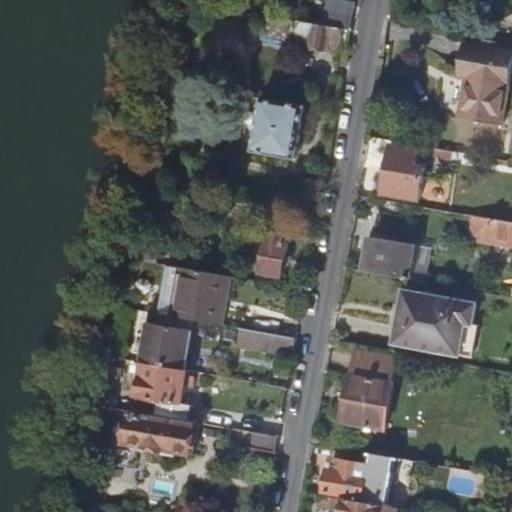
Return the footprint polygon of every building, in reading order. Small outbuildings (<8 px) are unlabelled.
[(350,31),(355,4),(330,0),(329,0),(324,26),(350,31)] [(295,34),(297,22),(268,18),(266,29),(272,30),(271,37),(288,40),(290,33),(295,34)] [(347,50),(350,31),(324,26),(301,23),(298,41),(310,43),(309,46),(326,49),(327,46),(347,50)] [(502,126),(511,70),(511,55),(463,46),(457,79),(466,81),(459,118),(502,126)] [(253,151),(262,99),(251,97),(242,149),(253,151)] [(297,159),(306,107),(262,99),(253,151),(297,159)] [(419,201),(425,168),(415,166),(418,151),(391,147),(382,194),(419,201)] [(457,158),(458,152),(429,147),(428,155),(451,160),(452,157),(457,158)] [(474,194),(473,214),(500,215),(501,195),(474,194)] [(173,232),(176,214),(165,212),(161,229),(173,232)] [(511,246),(511,225),(474,218),(471,241),(511,246)] [(282,276),(288,242),(286,242),(287,234),(264,230),(263,238),(268,239),(262,273),(282,276)] [(411,280),(417,247),(367,238),(365,251),(368,251),(364,272),(411,280)] [(157,263),(161,244),(136,239),(132,259),(157,263)] [(222,326),(231,275),(181,267),(172,317),(206,323),(222,326)] [(459,356),(464,326),(473,327),(477,305),(404,292),(394,345),(459,356)] [(184,370),(191,331),(204,333),(206,323),(172,317),(153,313),(151,326),(149,326),(143,363),(145,363),(184,370)] [(293,356),(296,339),(265,333),(262,351),(293,356)] [(386,429),(394,383),(391,383),(396,356),(358,350),(353,376),(351,376),(343,421),(386,429)] [(183,403),(186,385),(193,387),(196,372),(184,370),(145,363),(140,397),(161,400),(158,416),(171,419),(191,422),(194,405),(183,403)] [(196,455),(201,424),(191,422),(171,419),(171,423),(130,416),(126,443),(144,446),(146,452),(163,455),(164,450),(196,455)] [(276,454),(279,437),(251,432),(249,449),(276,454)] [(391,508),(400,458),(367,453),(365,465),(336,460),(334,471),(329,470),(325,490),(363,496),(362,503),(391,508)] [(396,511),(397,509),(391,508),(362,503),(344,500),(342,511),(396,511)]
